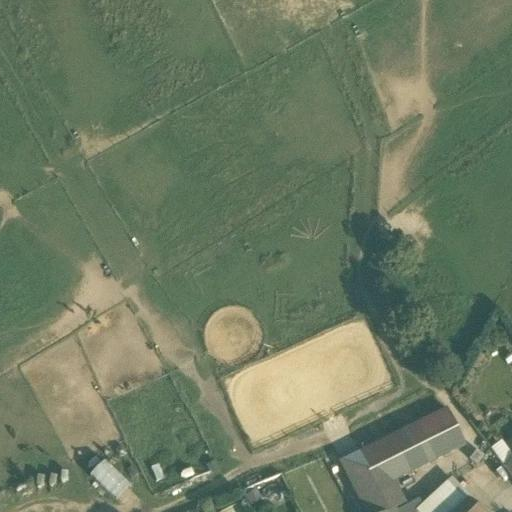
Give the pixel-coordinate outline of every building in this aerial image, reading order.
[(340,464),(364,511),(392,511),(404,506),(392,483),(464,447),(446,411),(340,464)] [(504,471),(511,465),(511,459),(501,445),(490,452),(504,471)] [(106,462),(89,478),(114,504),(131,488),(106,462)] [(451,480),(421,508),(423,511),(458,511),(468,502),(470,501),(451,480)] [(423,511),(421,508),(418,502),(398,511),(423,511)] [(478,511),(468,502),(458,511),(478,511)]
